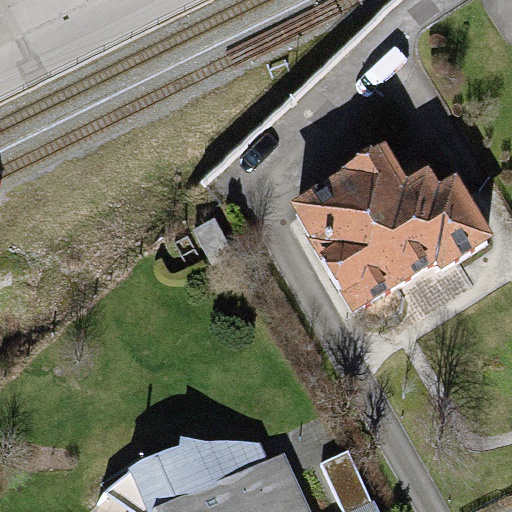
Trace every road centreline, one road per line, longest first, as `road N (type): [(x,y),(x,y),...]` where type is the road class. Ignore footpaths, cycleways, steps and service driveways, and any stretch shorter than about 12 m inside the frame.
road 1 (unknown): [(0,356),(206,212),(271,229),(424,511)]
road 2 (residential): [(0,78),(160,0)]
